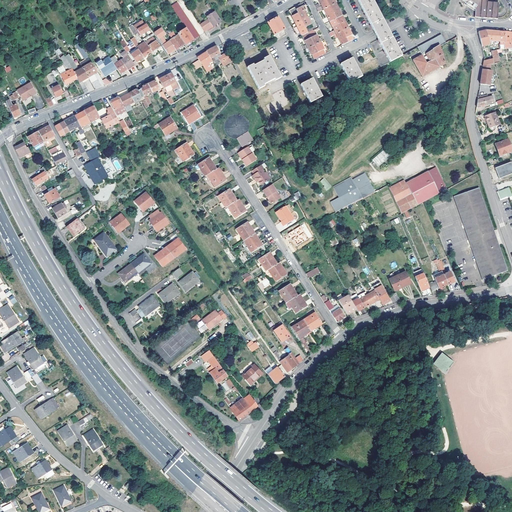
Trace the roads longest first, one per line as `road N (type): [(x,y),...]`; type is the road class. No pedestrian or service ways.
road 1 (motorway): [(268,511),(169,422),(105,348),(35,244),(0,170)]
road 2 (motorway): [(0,216),(54,310),(161,448)]
road 3 (tertiary): [(47,115),(278,8)]
road 4 (residential): [(341,338),(218,146),(206,139)]
road 5 (residential): [(254,441),(133,350),(88,284)]
road 6 (tertiary): [(470,35),(470,121),(511,253)]
road 7 (tertiary): [(341,338),(384,316),(511,288)]
road 8 (residential): [(88,284),(34,198),(8,132)]
road 9 (tertiary): [(254,441),(295,382),(341,338)]
road 10 (residential): [(18,410),(57,458),(108,499)]
